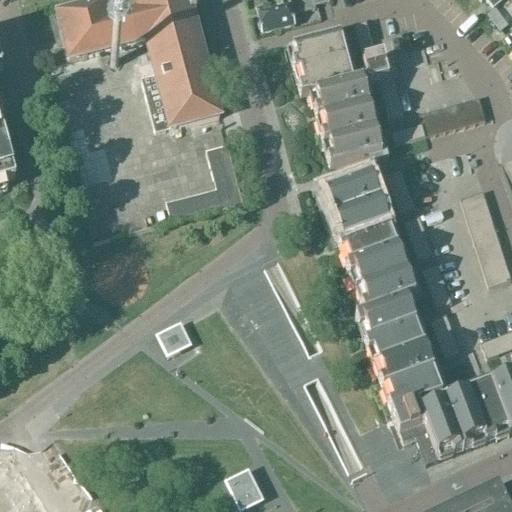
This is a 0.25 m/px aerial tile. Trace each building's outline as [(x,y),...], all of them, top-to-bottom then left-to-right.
[(189,10),(186,0),(129,0),(57,19),(69,65),(146,45),(156,81),(143,85),(157,137),(170,133),(171,135),(219,122),(190,15),(195,14),(194,9),(189,10)] [(255,14),(258,22),(255,24),(258,35),(261,35),(262,37),(293,29),(290,16),(294,15),(294,18),(314,13),(313,9),(329,6),(327,0),(310,0),(311,1),(303,3),(303,1),(255,14)] [(492,12),(502,4),(498,0),(486,0),(484,2),(492,12)] [(362,61),(375,58),(367,28),(354,31),(362,61)] [(329,174),(380,160),(361,86),(353,88),(340,37),(287,51),(287,54),(285,55),(288,70),(292,69),(294,76),(291,77),(295,93),(297,92),(300,102),(307,100),(311,116),(316,115),(318,124),(313,126),(317,140),(321,139),(324,149),(319,150),(323,165),(326,164),(329,174)] [(390,126),(406,122),(395,81),(399,80),(394,60),(363,69),(368,89),(379,86),(390,126)] [(0,198),(7,194),(5,186),(14,183),(1,135),(0,135),(0,125),(3,124),(3,113),(0,113),(0,85),(3,84),(1,76),(0,71),(0,198)] [(468,106),(474,129),(484,126),(478,103),(468,106)] [(458,109),(464,132),(474,129),(468,106),(458,109)] [(448,111),(454,134),(464,132),(458,109),(448,111)] [(438,114),(444,137),(454,134),(448,111),(438,114)] [(428,117),(434,140),(444,137),(438,114),(428,117)] [(421,129),(424,142),(434,140),(428,117),(418,119),(420,129),(421,129)] [(390,137),(393,151),(424,142),(421,129),(420,129),(390,137)] [(242,210),(226,150),(205,155),(215,194),(166,206),(172,228),(242,210)] [(400,174),(384,180),(399,220),(415,214),(400,174)] [(354,322),(358,332),(354,333),(359,347),(363,345),(367,355),(363,357),(371,377),(374,386),(378,384),(382,394),(378,395),(383,409),(387,408),(403,450),(416,445),(426,470),(440,465),(440,467),(453,461),(453,460),(472,453),(472,454),(486,449),(485,448),(495,444),(496,445),(509,440),(509,439),(511,437),(511,370),(511,371),(511,370),(511,381),(445,406),(406,305),(415,301),(368,180),(318,199),(319,201),(315,203),(320,216),(324,215),(331,233),(327,235),(332,249),(337,248),(340,257),(336,259),(342,273),(345,271),(349,280),(345,282),(356,312),(360,310),(363,318),(354,322)] [(459,204),(462,214),(485,207),(482,197),(459,204)] [(488,217),(485,207),(462,214),(465,224),(488,217)] [(465,224),(467,230),(469,234),(491,227),(488,217),(465,224)] [(401,511),(402,511),(260,222),(247,229),(57,322),(149,511),(401,511)] [(433,262),(418,222),(403,228),(418,267),(433,262)] [(469,234),(470,238),(472,244),(495,236),(491,227),(469,234)] [(495,236),(472,244),(475,253),(498,246),(495,236)] [(475,253),(477,259),(478,263),(501,256),(498,246),(475,253)] [(478,263),(481,272),(481,273),(504,266),(501,256),(478,263)] [(504,266),(481,273),(484,283),(507,276),(504,266)] [(451,308),(436,270),(421,276),(436,314),(451,308)] [(484,283),(487,293),(510,286),(507,276),(484,283)] [(460,359),(445,320),(430,326),(446,365),(460,359)] [(511,335),(480,348),(486,364),(511,354),(511,335)] [(37,511),(10,469),(0,475),(0,511),(37,511)] [(511,511),(511,486),(502,491),(501,490),(455,511),(511,511)]
